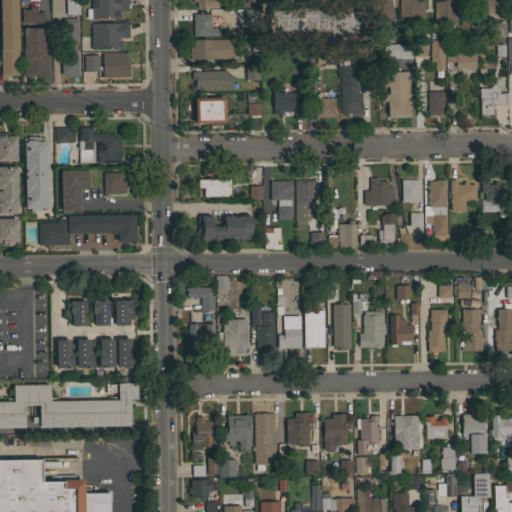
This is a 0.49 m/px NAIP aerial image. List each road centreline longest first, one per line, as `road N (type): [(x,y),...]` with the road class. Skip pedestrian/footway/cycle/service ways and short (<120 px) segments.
road 1 (residential): [(158,0),(167,511)]
road 2 (residential): [(511,259),(0,266)]
road 3 (residential): [(511,153),(161,148)]
road 4 (residential): [(511,382),(198,386)]
road 5 (residential): [(159,100),(0,103)]
